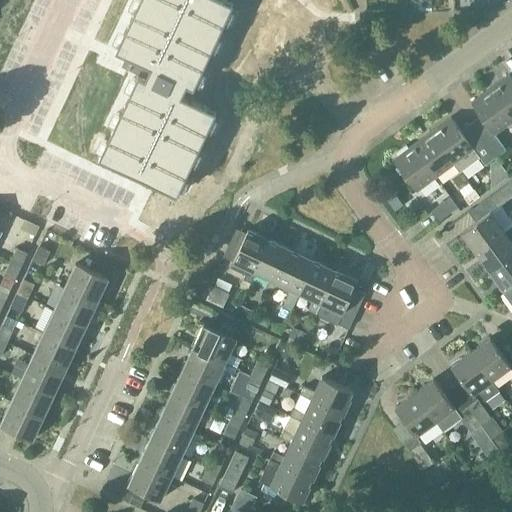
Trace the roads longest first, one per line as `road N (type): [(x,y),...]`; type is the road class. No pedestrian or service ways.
road 1 (residential): [(409,267),(346,182),(346,147),(511,24)]
road 2 (residential): [(409,267),(379,348),(436,305)]
road 3 (residential): [(33,482),(60,476),(118,361)]
road 4 (residential): [(127,229),(0,169)]
